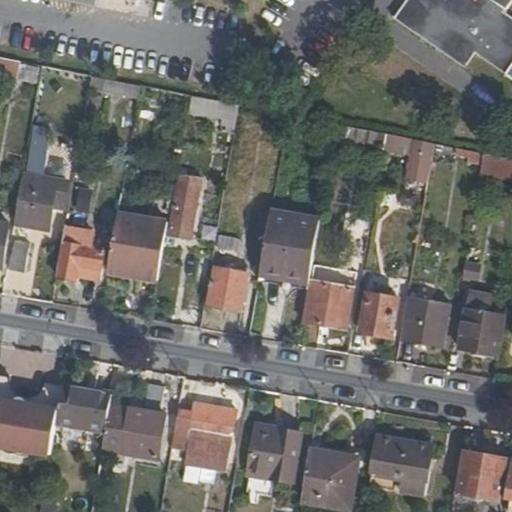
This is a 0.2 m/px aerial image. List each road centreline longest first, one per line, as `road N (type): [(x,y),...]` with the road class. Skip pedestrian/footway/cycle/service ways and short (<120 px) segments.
road 1 (residential): [(511,418),(0,326)]
road 2 (residential): [(159,38),(0,7)]
road 3 (residential): [(297,0),(159,38)]
